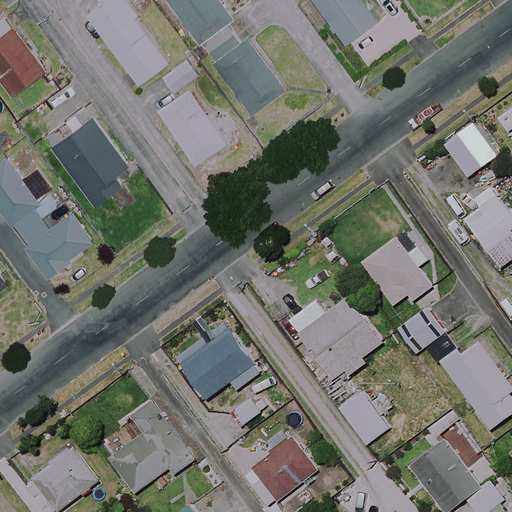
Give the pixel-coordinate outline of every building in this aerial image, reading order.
[(137,15),(126,0),(106,0),(88,14),(140,85),(169,63),(135,16),(137,15)] [(226,0),(181,0),(196,15),(226,0)] [(365,0),(313,0),(346,44),(380,20),(365,0)] [(3,11),(0,13),(0,80),(11,96),(46,71),(3,11)] [(287,90),(250,38),(214,63),(251,115),(287,90)] [(199,74),(187,59),(163,77),(175,92),(199,74)] [(227,144),(191,88),(160,109),(196,165),(227,144)] [(131,164),(87,104),(48,132),(92,192),(131,164)] [(30,252),(49,237),(47,234),(62,221),(36,187),(1,214),(30,252)] [(511,260),(511,215),(499,198),(468,221),(503,268),(511,260)] [(433,290),(397,239),(363,262),(394,307),(412,294),(417,301),(433,290)] [(386,343),(351,295),(301,331),(335,379),(346,372),(350,377),(369,363),(366,358),(386,343)] [(495,429),(511,416),(511,383),(481,342),(465,355),(429,308),(401,329),(420,355),(432,346),(495,429)] [(257,363),(231,329),(183,365),(209,399),(257,363)] [(392,428),(364,391),(342,408),(369,445),(392,428)] [(197,461),(157,401),(137,414),(149,433),(112,457),(136,494),(173,469),(176,474),(197,461)] [(234,412),(218,424),(234,445),(249,433),(234,412)] [(319,470),(293,437),(255,467),(282,500),(319,470)] [(482,488),(446,441),(413,466),(448,511),(451,511),(469,499),(478,511),(489,511),(507,499),(492,480),(482,488)] [(46,511),(59,511),(83,494),(85,497),(95,490),(93,487),(102,481),(77,447),(26,485),(46,511)]
